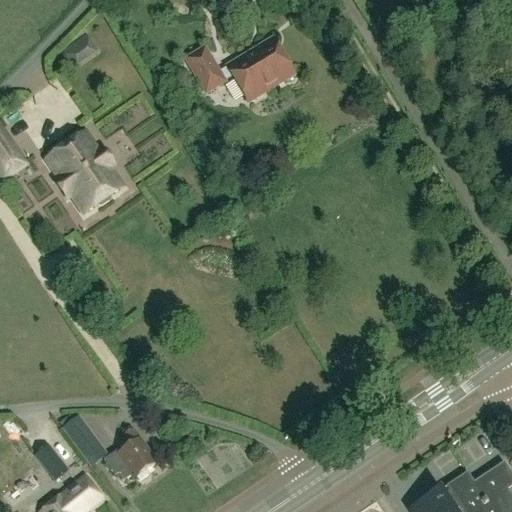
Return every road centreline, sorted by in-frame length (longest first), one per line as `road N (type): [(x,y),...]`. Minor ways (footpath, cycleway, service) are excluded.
road 1 (track): [(324,0),(511,300)]
road 2 (unclassified): [(0,411),(158,409),(274,445),(307,485)]
road 3 (tertiary): [(504,354),(463,369),(368,445)]
road 4 (tertiary): [(368,445),(414,424),(504,354)]
road 5 (unclassified): [(0,97),(93,0)]
